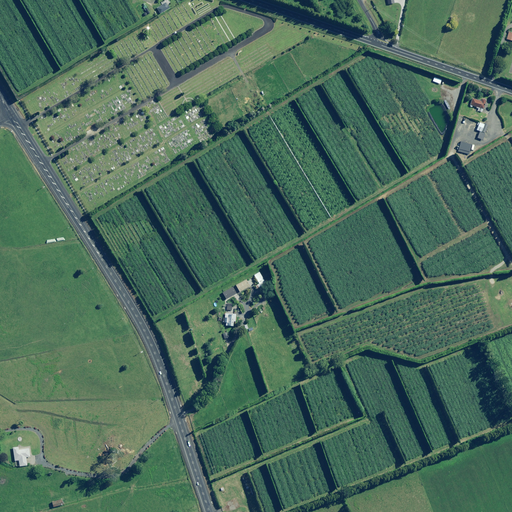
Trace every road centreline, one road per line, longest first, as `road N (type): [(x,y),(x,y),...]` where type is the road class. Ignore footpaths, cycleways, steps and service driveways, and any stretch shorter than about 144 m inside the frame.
road 1 (trunk): [(12,114),(153,345),(209,511)]
road 2 (secondary): [(511,90),(377,44)]
road 3 (secondary): [(248,0),(377,44)]
